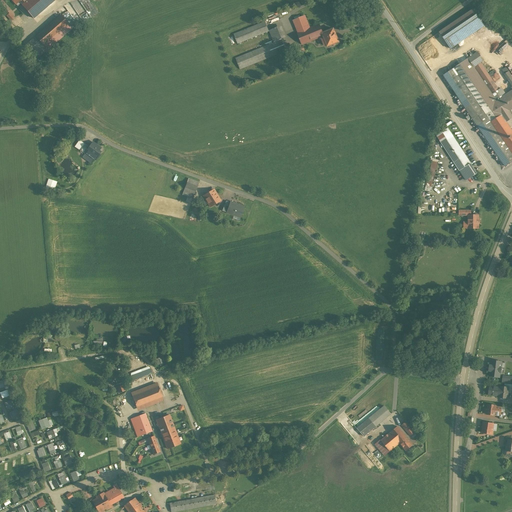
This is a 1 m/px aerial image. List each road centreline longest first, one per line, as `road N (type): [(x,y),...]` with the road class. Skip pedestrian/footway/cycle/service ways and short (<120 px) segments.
road 1 (unclassified): [(394,366),(393,310),(274,204),(112,144),(79,123),(0,127)]
road 2 (tertiary): [(456,511),(469,345),(511,222)]
road 3 (track): [(183,399),(172,372),(156,372),(128,351),(0,367)]
road 4 (tertiary): [(408,46),(511,195)]
